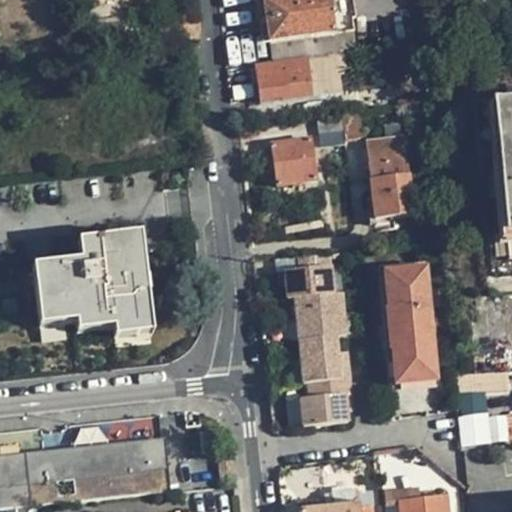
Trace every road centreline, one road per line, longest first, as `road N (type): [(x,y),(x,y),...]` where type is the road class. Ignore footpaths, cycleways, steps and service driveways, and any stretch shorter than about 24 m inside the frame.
road 1 (residential): [(207,0),(246,389)]
road 2 (residential): [(246,389),(0,411)]
road 3 (residential): [(246,389),(258,511)]
